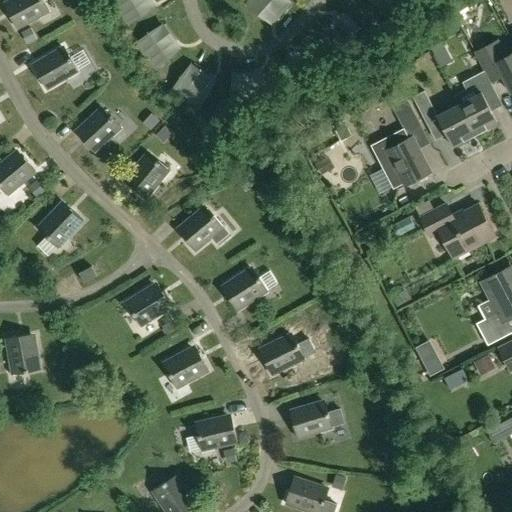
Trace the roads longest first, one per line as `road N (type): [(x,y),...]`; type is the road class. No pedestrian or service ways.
road 1 (residential): [(154,247),(223,332),(262,422),(260,481),(230,511)]
road 2 (residential): [(0,55),(44,137),(154,247)]
road 3 (residential): [(0,307),(80,294),(135,262)]
